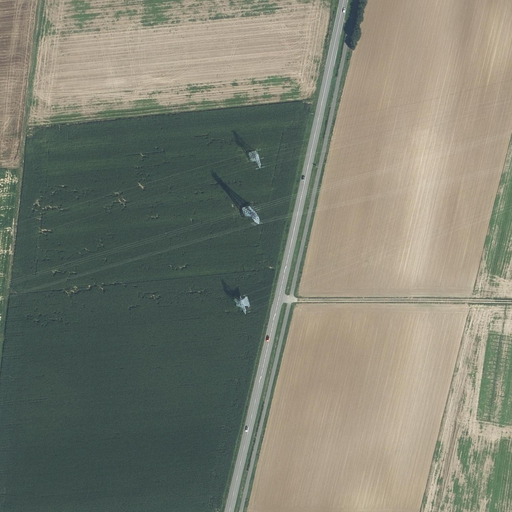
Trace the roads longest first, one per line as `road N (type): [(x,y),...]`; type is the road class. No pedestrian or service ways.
road 1 (track): [(276,307),(0,334),(39,0)]
road 2 (secondary): [(228,511),(343,0)]
road 3 (track): [(278,300),(511,301)]
